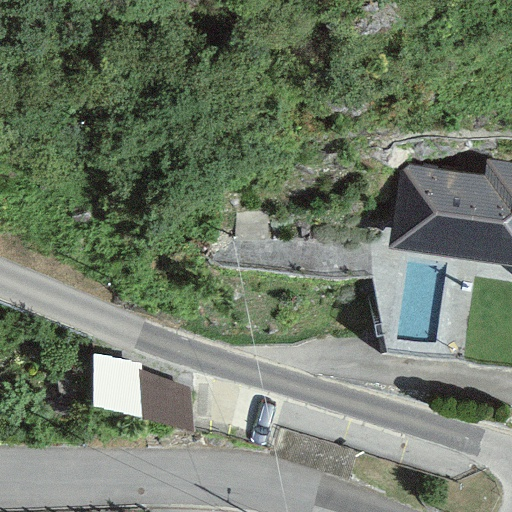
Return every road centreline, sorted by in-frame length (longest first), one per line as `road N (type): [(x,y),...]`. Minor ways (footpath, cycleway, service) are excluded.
road 1 (unclassified): [(511,460),(482,442),(193,356),(0,274)]
road 2 (unclassified): [(0,473),(216,478),(352,511)]
